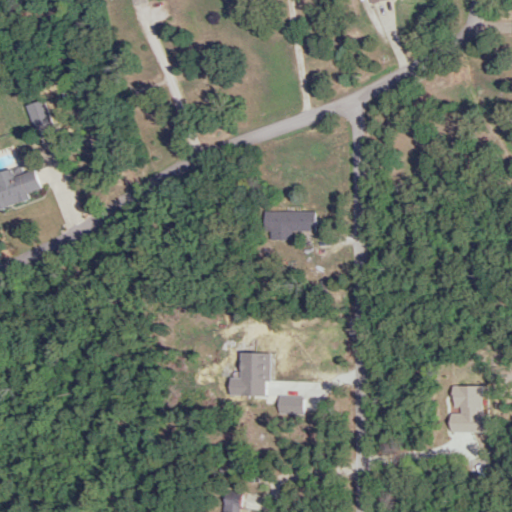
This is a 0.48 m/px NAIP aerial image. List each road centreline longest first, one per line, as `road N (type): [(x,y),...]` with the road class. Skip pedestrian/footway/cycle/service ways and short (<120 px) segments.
road 1 (residential): [(487,0),(487,29),(428,64),(299,126),(179,167),(55,253),(0,275)]
road 2 (residential): [(361,96),(364,511)]
